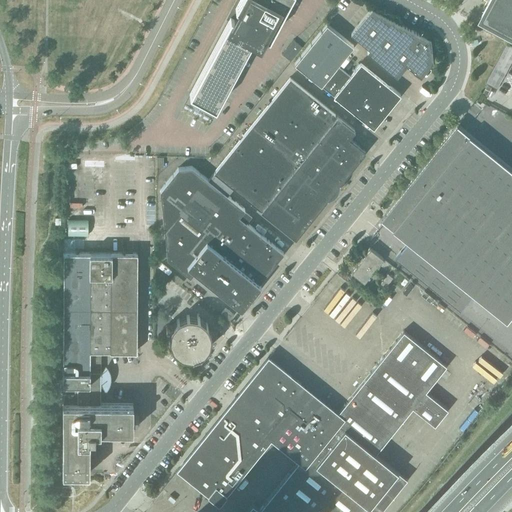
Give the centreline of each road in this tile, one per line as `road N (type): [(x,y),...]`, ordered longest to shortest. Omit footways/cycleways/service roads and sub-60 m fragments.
road 1 (unclassified): [(109,511),(453,85),(459,59),(451,31),(405,0)]
road 2 (tertiary): [(0,295),(9,109)]
road 3 (tertiary): [(9,109),(100,109),(121,100),(132,82)]
road 4 (tertiary): [(132,82),(86,99),(10,94)]
road 5 (motorway): [(511,422),(429,511)]
